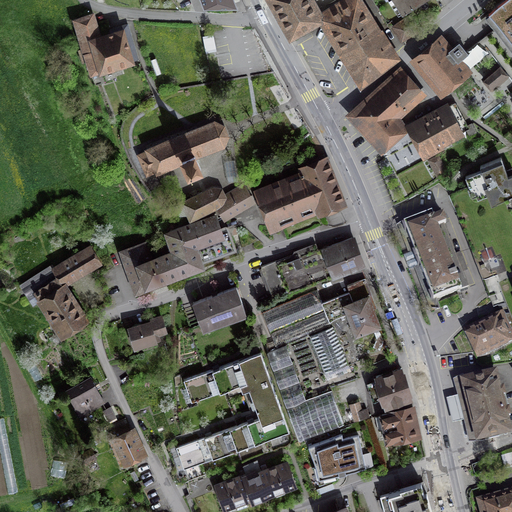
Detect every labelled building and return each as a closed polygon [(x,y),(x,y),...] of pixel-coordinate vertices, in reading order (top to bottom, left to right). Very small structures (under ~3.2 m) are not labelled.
[(272,0),(292,35),(324,17),(321,13),(314,0),(272,0)] [(339,42),(371,23),(357,0),(356,0),(357,0),(356,0),(342,0),(321,13),(324,17),(339,42)] [(394,0),(403,14),(426,0),(394,0)] [(511,0),(502,0),(482,15),(489,24),(511,54),(511,0)] [(92,15),(76,20),(81,38),(91,35),(92,40),(93,46),(79,50),(83,62),(88,60),(92,73),(132,61),(123,30),(99,38),(92,15)] [(410,16),(392,26),(401,41),(419,31),(410,16)] [(392,57),(371,23),(339,42),(363,79),(392,57)] [(441,34),(410,60),(440,97),(472,71),(461,57),(468,51),(458,40),(451,46),(441,34)] [(211,35),(203,36),(206,52),(215,51),(211,35)] [(500,66),(482,79),(491,92),(510,78),(500,66)] [(385,149),(407,130),(396,117),(406,108),(407,109),(412,103),(422,93),(401,69),(352,113),(385,149)] [(456,105),(412,128),(413,129),(417,137),(427,155),(443,147),(441,143),(459,134),(457,129),(464,124),(470,135),(476,131),(472,124),(467,126),(456,105)] [(215,121),(147,149),(150,156),(145,158),(146,159),(146,160),(145,161),(145,162),(145,163),(145,164),(146,165),(147,166),(147,167),(148,167),(149,167),(149,168),(154,166),(157,173),(183,161),(189,174),(201,169),(195,156),(224,146),(228,136),(224,126),(215,121)] [(302,170),(303,173),(317,208),(319,212),(344,202),(328,160),(302,170)] [(490,202),(507,195),(511,193),(511,174),(505,178),(499,162),(467,173),(476,197),(487,193),(490,202)] [(271,226),(317,208),(303,173),(301,174),(302,176),(287,181),(287,183),(282,184),(282,183),(258,193),(271,226)] [(243,187),(243,186),(242,186),(244,190),(225,201),(224,203),(221,203),(218,204),(226,216),(252,201),(246,191),(248,190),(246,185),(243,187)] [(208,191),(177,206),(181,215),(189,214),(191,217),(218,204),(221,203),(225,197),(221,190),(214,188),(208,191)] [(446,213),(407,227),(435,300),(473,286),(446,213)] [(156,258),(150,241),(145,243),(145,242),(122,251),(136,292),(148,288),(147,284),(201,266),(202,266),(200,261),(236,249),(230,232),(221,235),(214,217),(192,224),(191,221),(179,225),(180,229),(168,233),(175,252),(156,258)] [(353,236),(321,246),(331,277),(363,266),(353,236)] [(295,255),(261,266),(271,297),(331,277),(321,246),(320,242),(294,251),(295,255)] [(101,258),(93,246),(52,270),(60,282),(101,258)] [(39,293),(63,332),(83,319),(60,282),(52,270),(50,267),(23,285),(30,297),(36,293),(37,294),(39,293)] [(349,292),(323,302),(330,321),(346,315),(354,335),(382,325),(365,281),(347,287),(349,292)] [(235,284),(191,299),(200,328),(245,313),(235,284)] [(319,293),(264,314),(270,330),(325,309),(319,293)] [(326,313),(271,333),(275,344),(330,323),(326,313)] [(511,330),(504,313),(465,332),(477,358),(511,341),(511,330)] [(160,314),(126,326),(134,349),(160,340),(158,334),(166,331),(160,314)] [(355,375),(335,329),(271,351),(302,438),(350,423),(335,381),(355,375)] [(211,368),(219,390),(241,382),(242,385),(249,383),(255,398),(274,391),(259,351),(211,368)] [(138,360),(126,365),(132,380),(144,375),(138,360)] [(402,366),(373,375),(384,408),(412,399),(402,366)] [(191,400),(219,390),(211,368),(183,379),(191,400)] [(496,369),(459,378),(475,441),(511,433),(496,369)] [(90,376),(65,389),(79,416),(104,404),(90,376)] [(288,430),(274,391),(255,398),(261,415),(229,427),(237,449),(288,430)] [(359,401),(349,404),(354,421),(369,417),(366,409),(362,410),(359,401)] [(394,412),(380,415),(386,442),(395,441),(420,436),(413,406),(394,410),(394,412)] [(133,426),(110,437),(123,465),(146,455),(133,426)] [(184,468),(237,449),(229,427),(176,447),(184,468)] [(511,453),(502,456),(505,470),(511,468),(511,453)] [(287,460),(241,476),(240,473),(213,483),(223,511),(250,501),(251,502),(296,486),(287,460)] [(351,461),(337,466),(342,480),(357,474),(351,461)] [(428,511),(420,481),(388,489),(394,510),(396,509),(396,511),(428,511)] [(511,511),(511,489),(475,499),(478,511),(511,511)]
